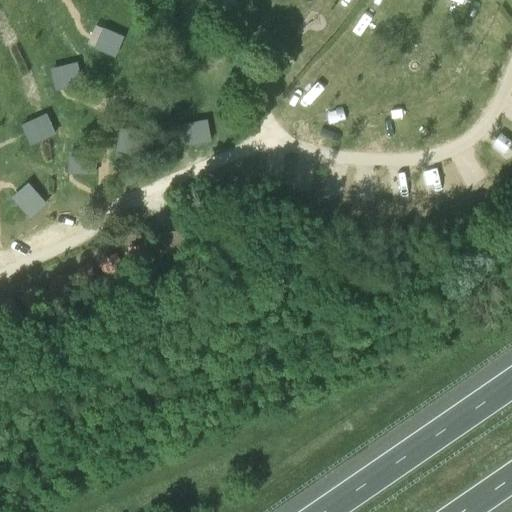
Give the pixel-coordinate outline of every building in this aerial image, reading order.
[(121,41),(99,29),(89,49),(111,60),(121,41)] [(78,65),(54,71),(59,93),(84,86),(78,65)] [(149,84),(146,107),(173,110),(176,86),(149,84)] [(46,117),(23,127),(31,147),(55,137),(46,117)] [(207,123),(182,126),(184,148),(209,145),(207,123)] [(94,154),(68,152),(67,175),(93,176),(94,154)] [(32,188),(14,205),(29,221),(47,203),(32,188)] [(194,227),(158,233),(152,234),(156,261),(198,254),(194,227)] [(143,264),(142,249),(128,251),(130,266),(143,264)] [(121,271),(115,258),(102,263),(109,277),(121,271)] [(94,283),(88,269),(75,275),(82,289),(94,283)] [(69,292),(62,278),(50,284),(56,297),(69,292)] [(42,301),(36,287),(23,293),(30,306),(42,301)] [(17,313),(10,299),(0,304),(0,309),(5,319),(17,313)]
